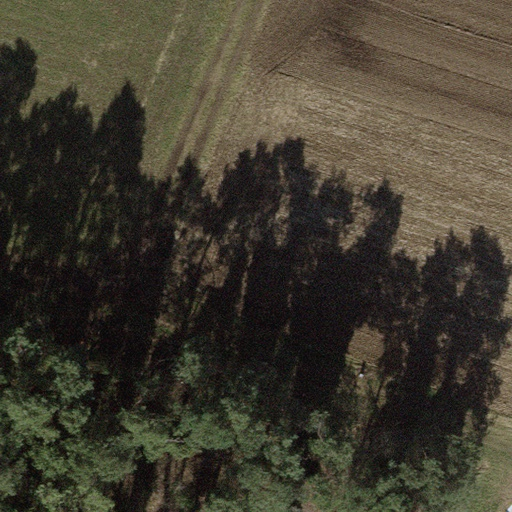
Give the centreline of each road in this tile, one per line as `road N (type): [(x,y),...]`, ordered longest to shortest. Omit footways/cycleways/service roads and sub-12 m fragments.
road 1 (track): [(511,439),(134,303)]
road 2 (track): [(249,0),(134,303)]
road 3 (track): [(134,303),(0,263)]
road 4 (track): [(388,395),(371,466),(346,511)]
